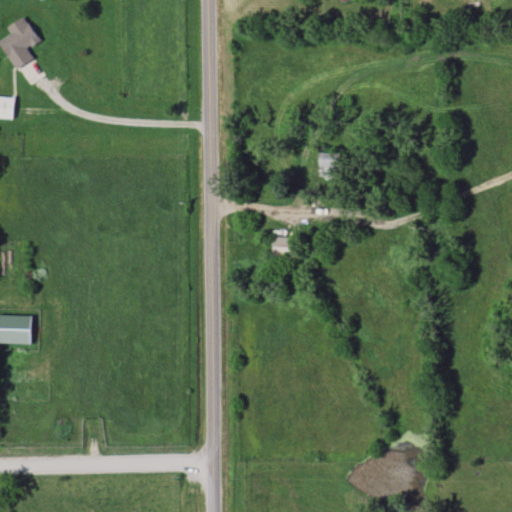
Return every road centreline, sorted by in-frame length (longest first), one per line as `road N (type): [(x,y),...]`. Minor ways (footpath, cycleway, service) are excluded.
road 1 (tertiary): [(213,511),(209,0)]
road 2 (residential): [(213,463),(0,464)]
